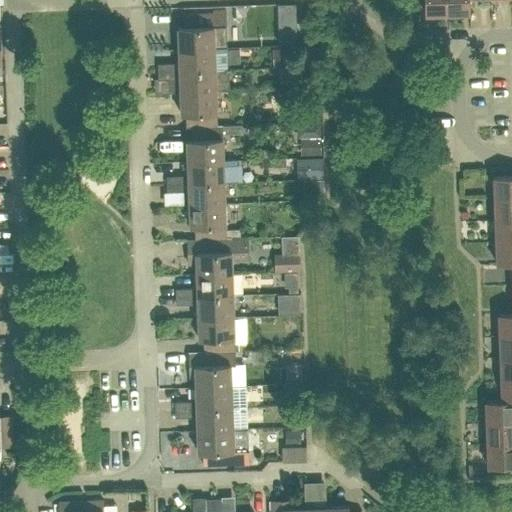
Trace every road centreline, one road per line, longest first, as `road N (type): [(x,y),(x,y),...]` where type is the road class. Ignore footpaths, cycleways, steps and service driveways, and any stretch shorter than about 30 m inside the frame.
road 1 (residential): [(25,362),(12,2)]
road 2 (residential): [(135,0),(147,357)]
road 3 (residential): [(141,467),(161,480),(266,478),(290,467),(327,466),(357,478)]
road 4 (residential): [(511,33),(470,49),(458,74),(461,125),(472,145),(511,156)]
road 5 (residential): [(25,362),(147,357)]
road 6 (residential): [(41,479),(28,455),(25,362)]
